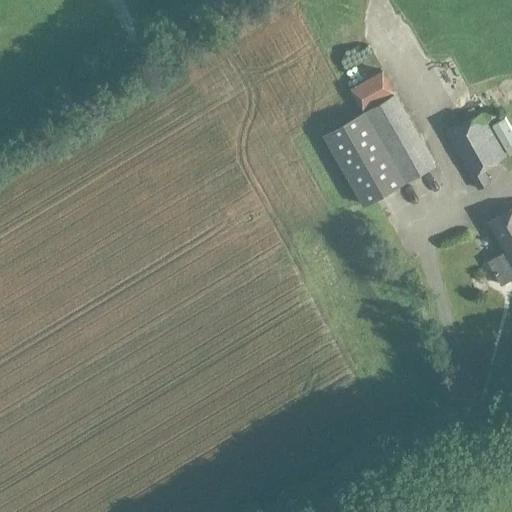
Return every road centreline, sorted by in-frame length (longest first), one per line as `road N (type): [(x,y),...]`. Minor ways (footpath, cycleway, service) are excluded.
road 1 (unclassified): [(0,129),(215,0)]
road 2 (unclassified): [(511,419),(349,511)]
